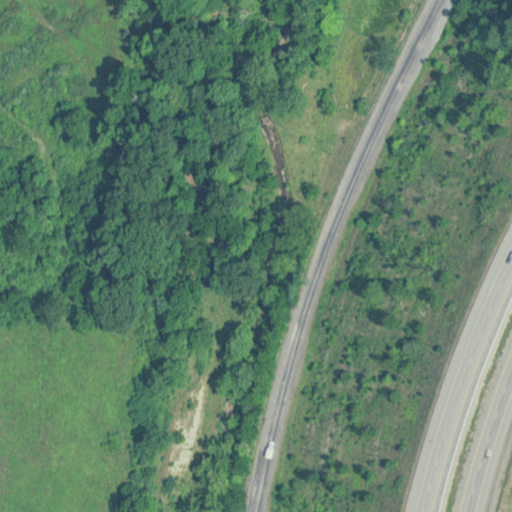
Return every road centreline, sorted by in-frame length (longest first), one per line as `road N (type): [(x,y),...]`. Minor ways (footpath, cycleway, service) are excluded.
road 1 (residential): [(259,511),(314,292),(441,0)]
road 2 (motorway): [(511,271),(467,380),(427,511)]
road 3 (motorway): [(471,511),(511,382)]
